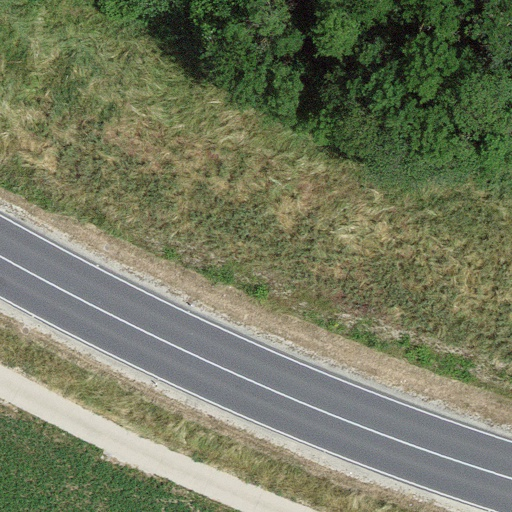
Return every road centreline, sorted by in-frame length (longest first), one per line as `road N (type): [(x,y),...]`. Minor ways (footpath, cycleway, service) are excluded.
road 1 (secondary): [(0,256),(254,383),(511,478)]
road 2 (track): [(0,381),(277,511)]
